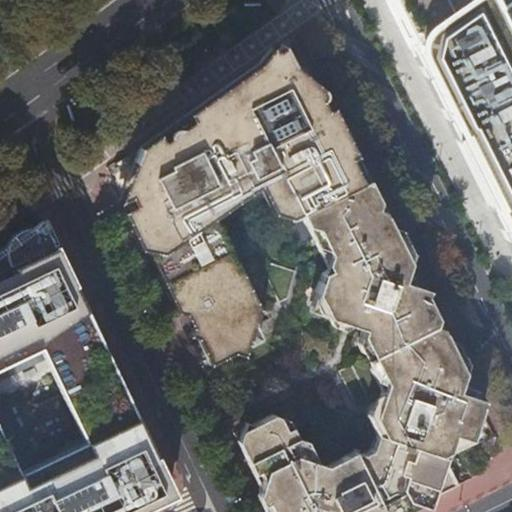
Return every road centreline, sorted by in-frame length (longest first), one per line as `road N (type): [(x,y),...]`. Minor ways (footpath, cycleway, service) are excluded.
road 1 (residential): [(207,509),(32,140),(29,87)]
road 2 (residential): [(326,0),(511,372)]
road 3 (primary): [(29,87),(141,0)]
